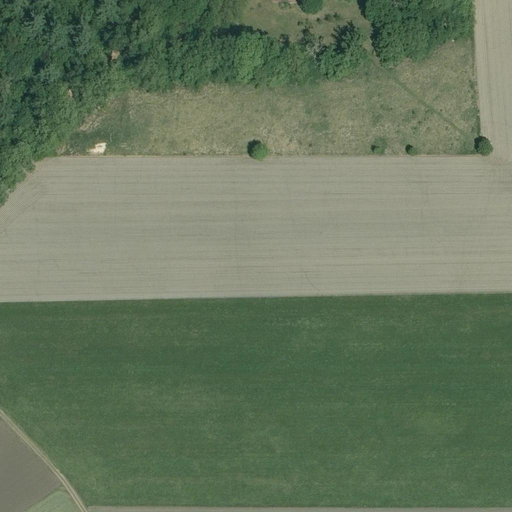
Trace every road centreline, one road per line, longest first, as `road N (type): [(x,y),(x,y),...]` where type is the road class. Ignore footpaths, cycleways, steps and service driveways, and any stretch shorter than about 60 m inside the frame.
road 1 (track): [(0,161),(85,82),(136,0)]
road 2 (track): [(83,511),(0,414)]
